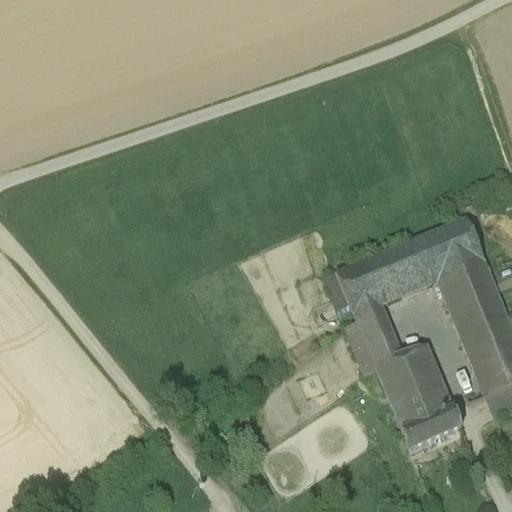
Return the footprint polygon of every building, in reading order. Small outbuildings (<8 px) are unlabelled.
[(463,225),(335,279),(353,323),(435,289),(481,270),(463,225)] [(511,342),(481,270),(435,289),(482,404),(511,392),(511,342)] [(425,353),(373,372),(391,413),(441,391),(425,353)] [(441,391),(391,413),(409,457),(460,434),(441,391)] [(511,394),(511,392),(482,404),(491,426),(511,418),(511,394)]
